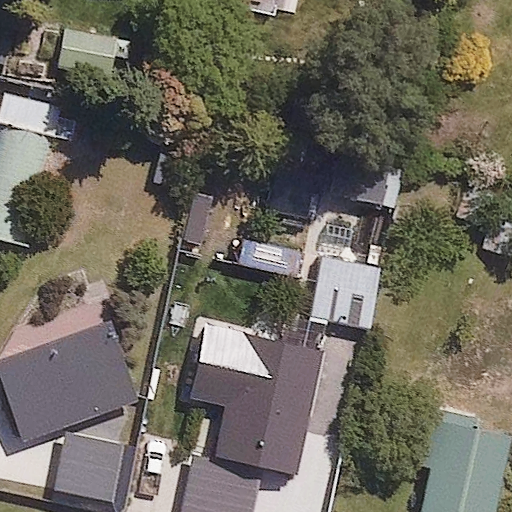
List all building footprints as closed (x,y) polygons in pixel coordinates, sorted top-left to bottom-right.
[(73,145),(84,107),(3,83),(0,93),(0,232),(22,239),(51,138),(73,145)] [(363,324),(377,261),(310,246),(296,310),(363,324)] [(511,393),(511,310),(485,303),(477,335),(455,329),(443,375),(511,393)] [(197,307),(179,392),(218,400),(208,449),(291,466),(319,333),(197,307)] [(138,395),(104,308),(0,348),(0,385),(21,440),(138,395)] [(488,511),(508,418),(438,404),(415,511),(488,511)] [(125,439),(62,430),(54,489),(117,498),(125,439)]
